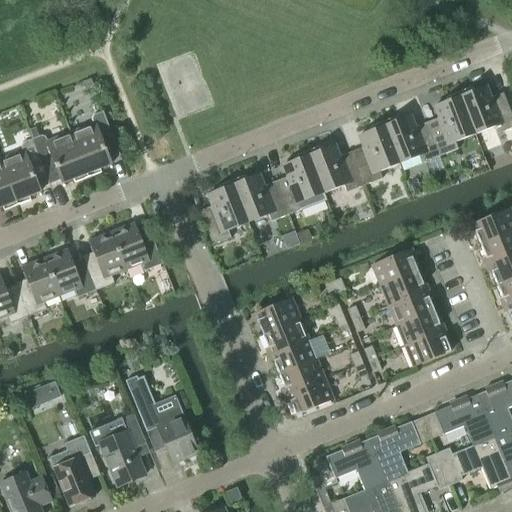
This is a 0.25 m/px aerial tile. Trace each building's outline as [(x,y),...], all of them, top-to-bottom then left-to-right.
[(90,80),(82,83),(85,92),(93,89),(90,80)] [(469,89),(458,93),(474,135),(494,127),(497,134),(511,128),(511,118),(502,94),(490,99),(486,87),(474,92),(473,90),(471,89),(469,89)] [(438,119),(426,124),(439,157),(457,150),(454,143),(474,135),(458,93),(447,97),(446,99),(445,101),(445,103),(434,108),(438,119)] [(93,125),(70,134),(87,179),(101,174),(99,169),(110,165),(106,154),(117,150),(102,112),(93,116),(91,120),(93,125)] [(393,118),(382,122),(399,164),(419,156),(422,164),(439,157),(426,124),(415,128),(410,117),(399,121),(397,119),(395,118),(393,118)] [(362,149),(351,153),(364,186),(381,180),(379,172),(399,164),(382,122),(371,127),(370,128),(369,130),(370,133),(358,137),(362,149)] [(41,136),(32,140),(46,178),(57,173),(62,184),(72,180),(74,184),(87,179),(70,134),(47,143),(45,138),(41,136)] [(22,152),(0,161),(0,163),(17,207),(30,201),(29,197),(39,193),(35,182),(46,178),(32,140),(22,144),(20,148),(22,152)] [(318,148),(307,152),(323,194),(343,186),(346,193),(364,186),(351,153),(339,158),(334,146),(323,151),(322,149),(319,148),(318,148)] [(287,178),(275,183),(288,216),(306,209),(303,202),(323,194),(307,152),(296,156),(294,158),(294,160),(294,162),(282,167),(287,178)] [(0,208),(2,208),(3,212),(17,207),(0,163),(0,208)] [(242,177),(231,181),(247,223),(267,215),(270,223),(288,216),(275,183),(263,187),(259,176),(247,180),(246,178),(244,177),(242,177)] [(247,223),(231,181),(220,186),(218,187),(218,189),(218,192),(207,196),(211,207),(199,212),(212,246),(230,238),(227,231),(247,223)] [(471,225),(480,246),(511,232),(511,216),(509,210),(471,225)] [(113,233),(111,233),(126,271),(141,265),(143,272),(162,265),(150,233),(138,238),(133,225),(124,229),(123,227),(113,231),(113,233)] [(511,232),(480,246),(488,266),(511,256),(511,232)] [(93,253),(82,258),(95,291),(113,284),(110,277),(126,271),(111,233),(109,234),(108,233),(98,237),(99,238),(89,242),(93,253)] [(46,259),(44,260),(58,297),(74,291),(76,298),(95,291),(82,258),(81,258),(82,260),(71,264),(66,251),(57,255),(56,253),(46,257),(46,259)] [(371,267),(379,287),(417,272),(408,251),(371,267)] [(511,256),(488,266),(496,286),(511,279),(511,256)] [(26,280),(15,284),(28,317),(46,310),(43,303),(58,297),(44,260),(42,261),(41,259),(31,263),(31,265),(22,269),(26,280)] [(379,287),(387,307),(425,292),(417,272),(379,287)] [(0,319),(6,317),(9,325),(28,317),(15,284),(14,284),(15,286),(4,290),(0,279),(0,319)] [(340,279),(332,283),(337,295),(345,291),(340,279)] [(511,279),(496,286),(504,306),(511,302),(511,279)] [(337,295),(332,283),(324,286),(329,298),(337,295)] [(387,307),(396,327),(433,312),(425,292),(387,307)] [(254,315),(262,335),(300,320),(291,299),(254,315)] [(346,310),(351,322),(359,319),(355,307),(346,310)] [(396,327),(404,347),(442,332),(433,312),(396,327)] [(333,316),(338,328),(346,324),(341,313),(333,316)] [(359,319),(351,322),(356,334),(364,331),(359,319)] [(262,335),(270,355),(308,340),(300,320),(262,335)] [(346,324),(338,328),(342,340),(351,336),(346,324)] [(442,332),(404,347),(412,368),(450,352),(442,332)] [(270,355),(278,375),(316,360),(308,340),(270,355)] [(363,350),(368,362),(376,359),(371,347),(363,350)] [(349,356),(354,368),(362,364),(357,353),(349,356)] [(376,359),(368,362),(372,374),(381,371),(376,359)] [(278,375),(287,395),(324,380),(316,360),(278,375)] [(362,364),(354,368),(359,380),(367,376),(362,364)] [(136,377),(125,382),(152,449),(164,445),(172,465),(197,454),(178,408),(154,418),(151,410),(155,408),(154,406),(142,378),(137,380),(136,377)] [(324,380),(287,395),(295,416),(333,401),(324,380)] [(485,392),(476,396),(494,438),(511,430),(511,421),(507,409),(511,406),(511,380),(496,388),(495,385),(484,390),(485,392)] [(54,383),(46,386),(52,401),(60,397),(54,383)] [(494,438),(476,396),(467,399),(466,397),(455,402),(456,404),(433,413),(442,436),(464,427),(469,441),(472,447),(494,438)] [(121,420),(88,433),(94,448),(99,446),(117,488),(144,476),(137,459),(134,450),(145,446),(133,416),(121,421),(121,420)] [(377,436),(368,440),(385,483),(407,474),(407,473),(403,464),(409,462),(413,454),(411,449),(431,440),(422,418),(388,432),(387,430),(376,434),(377,436)] [(511,430),(494,438),(511,483),(511,430)] [(88,481),(99,476),(83,437),(64,445),(67,452),(49,459),(69,508),(95,497),(88,481)] [(447,480),(450,486),(461,481),(460,478),(481,469),(489,490),(499,486),(501,492),(511,487),(511,483),(494,438),(472,447),(451,455),(453,459),(441,464),(447,480)] [(355,471),(364,491),(364,492),(385,483),(368,440),(359,444),(358,442),(347,446),(348,448),(325,458),(327,461),(315,466),(324,488),(336,483),(335,480),(355,471)] [(449,449),(437,454),(441,464),(453,459),(451,455),(449,449)] [(437,454),(425,459),(428,465),(429,469),(430,469),(441,464),(437,454)] [(450,486),(447,480),(441,464),(429,469),(428,465),(407,473),(407,474),(385,483),(397,511),(422,511),(416,496),(437,487),(438,491),(450,486)] [(40,511),(39,507),(50,502),(41,478),(29,483),(25,474),(0,484),(0,486),(10,511),(40,511)] [(364,492),(364,491),(330,505),(323,508),(325,511),(397,511),(385,483),(364,492)] [(225,493),(230,504),(241,499),(236,488),(225,493)] [(327,496),(318,499),(319,502),(322,508),(323,508),(330,505),(327,496)]
